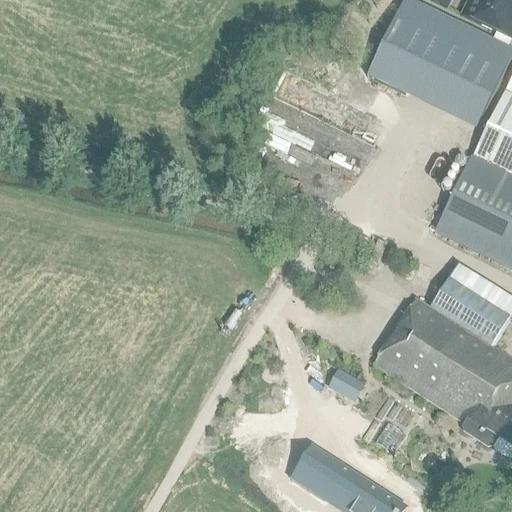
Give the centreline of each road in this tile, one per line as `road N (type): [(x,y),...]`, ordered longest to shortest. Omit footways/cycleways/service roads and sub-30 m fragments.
road 1 (unclassified): [(149,511),(307,248),(312,220)]
road 2 (track): [(312,220),(0,148)]
